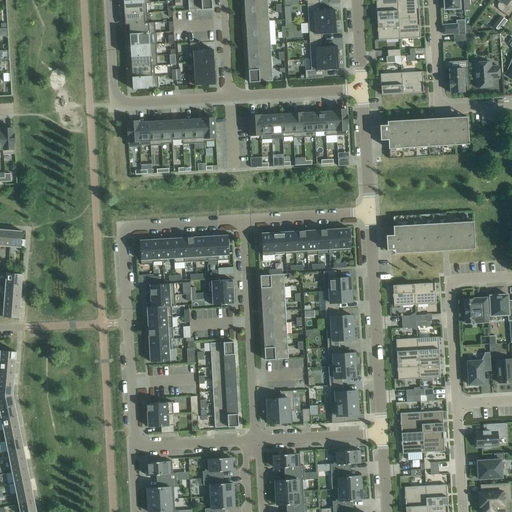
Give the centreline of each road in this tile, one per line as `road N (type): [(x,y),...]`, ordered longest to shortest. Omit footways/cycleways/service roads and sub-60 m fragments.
road 1 (residential): [(134,447),(124,229),(242,219)]
road 2 (residential): [(382,433),(370,212)]
road 3 (residential): [(242,219),(254,440)]
road 4 (residential): [(230,97),(117,100),(109,0)]
road 5 (residential): [(511,276),(452,283),(455,404)]
road 6 (residential): [(432,0),(442,105),(511,105)]
road 7 (residential): [(362,89),(230,97)]
road 8 (residential): [(242,219),(370,212)]
road 9 (residential): [(382,433),(254,440)]
road 10 (residential): [(370,212),(362,89)]
